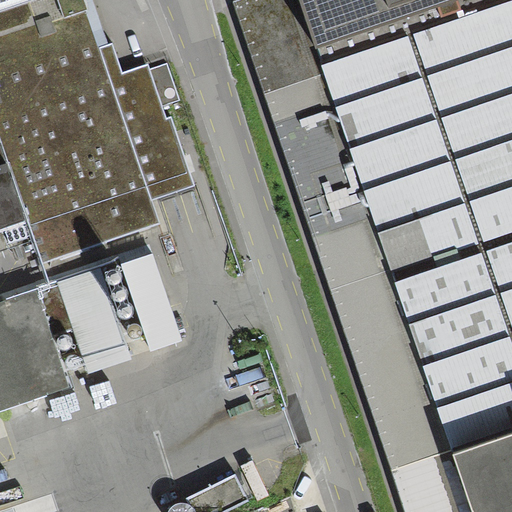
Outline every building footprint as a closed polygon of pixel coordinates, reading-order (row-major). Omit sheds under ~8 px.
[(85,0),(0,0),(0,296),(60,277),(153,245),(167,240),(154,201),(195,188),(152,62),(124,72),(114,42),(101,46),(85,0)] [(511,511),(511,0),(232,0),(403,511),(511,511)] [(153,245),(60,277),(92,371),(185,339),(153,245)] [(0,296),(0,411),(95,379),(92,371),(60,277),(0,296)] [(245,471),(169,494),(173,511),(218,511),(254,501),(245,471)]
